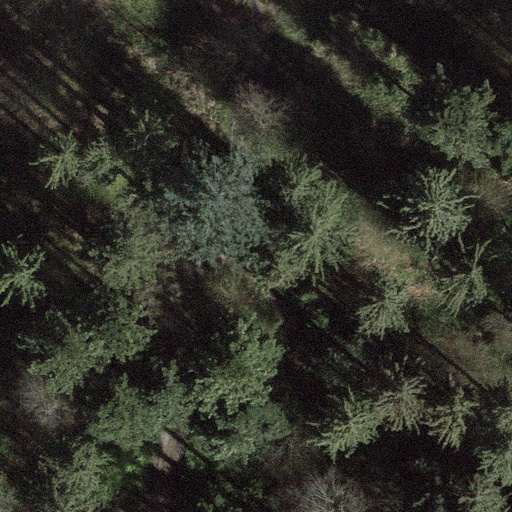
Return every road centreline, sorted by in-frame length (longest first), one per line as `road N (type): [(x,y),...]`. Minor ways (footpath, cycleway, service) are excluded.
road 1 (track): [(270,0),(161,511)]
road 2 (track): [(395,511),(311,412),(271,336),(228,219)]
